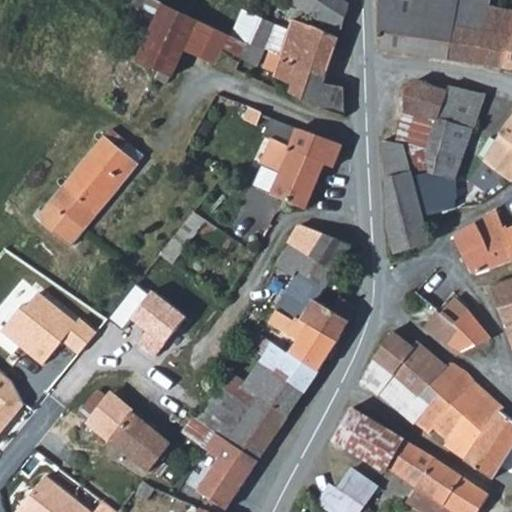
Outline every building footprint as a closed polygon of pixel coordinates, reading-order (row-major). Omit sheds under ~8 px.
[(286,0),(311,15),(320,0),(286,0)] [(350,6),(342,0),(320,0),(311,15),(324,23),(341,31),(350,6)] [(378,0),(379,48),(448,59),(457,0),(378,0)] [(457,0),(448,59),(504,67),(511,34),(511,10),(489,6),(463,0),(457,0)] [(172,78),(197,22),(189,19),(160,6),(135,60),(172,78)] [(232,36),(247,42),(259,17),(244,10),(232,36)] [(315,27),(294,21),(289,29),(259,17),(247,42),(254,44),(247,61),(258,66),(256,71),(292,85),(289,93),(313,104),(313,108),(344,118),(343,86),(323,84),(339,38),(315,27)] [(242,56),(247,42),(232,36),(228,35),(223,48),(242,56)] [(422,112),(431,85),(405,77),(405,110),(418,114),(422,112)] [(422,112),(438,117),(447,90),(431,85),(422,112)] [(474,129),(485,95),(465,90),(448,85),(447,90),(438,117),(474,129)] [(260,114),(248,108),(243,118),(255,124),(260,114)] [(417,134),(418,114),(405,110),(399,133),(398,142),(404,143),(411,173),(429,170),(426,160),(430,146),(420,146),(417,134)] [(420,146),(430,146),(438,117),(422,112),(418,114),(417,134),(420,146)] [(426,160),(429,170),(456,180),(474,129),(438,117),(430,146),(426,160)] [(511,117),(497,137),(484,161),(511,181),(511,117)] [(271,195),(306,209),(326,164),(290,150),(298,130),(271,119),(263,136),(271,139),(260,164),(279,173),(271,195)] [(37,218),(69,245),(137,165),(121,153),(129,144),(111,130),(37,218)] [(290,150),(326,164),(335,168),(342,146),(301,131),(298,130),(290,150)] [(398,142),(386,140),(386,180),(411,173),(404,143),(398,142)] [(129,144),(121,153),(137,165),(144,156),(129,144)] [(511,181),(484,161),(469,194),(475,203),(483,192),(490,198),(511,182),(511,181)] [(456,180),(429,170),(435,196),(457,199),(456,180)] [(411,173),(386,180),(387,225),(395,254),(428,243),(411,173)] [(511,201),(454,235),(473,274),(511,259),(511,201)] [(205,219),(194,211),(173,236),(184,245),(205,219)] [(296,227),(289,243),(315,258),(326,234),(304,225),(296,227)] [(315,258),(336,271),(349,250),(352,245),(326,234),(315,258)] [(298,270),(326,287),(336,271),(315,258),(289,243),(277,264),(293,276),(298,270)] [(348,323),(335,314),(317,302),(326,287),(298,270),(293,276),(275,307),(278,308),(293,318),(295,315),(308,324),(309,322),(338,341),(348,323)] [(450,289),(433,276),(419,296),(441,314),(443,314),(457,325),(471,312),(450,289)] [(511,278),(490,285),(498,307),(511,301),(511,278)] [(129,319),(147,295),(134,285),(109,319),(122,328),(129,319)] [(1,332),(41,365),(61,340),(78,354),(96,332),(79,318),(76,321),(36,289),(1,332)] [(139,343),(156,356),(185,317),(150,291),(147,295),(129,319),(147,332),(139,343)] [(335,314),(348,323),(355,310),(355,308),(343,300),(335,314)] [(511,301),(498,307),(511,344),(511,301)] [(278,308),(269,322),(298,340),(290,352),(318,371),(338,341),(309,322),(308,324),(306,327),(293,318),(278,308)] [(491,338),(471,312),(457,325),(461,327),(448,343),(463,354),(491,338)] [(441,314),(431,328),(448,343),(461,327),(457,325),(443,314),(441,314)] [(295,315),(293,318),(306,327),(308,324),(295,315)] [(263,357),(273,343),(256,333),(247,346),(263,357)] [(420,394),(446,366),(417,343),(413,348),(393,333),(375,360),(420,394)] [(288,415),(318,371),(290,352),(289,354),(273,343),(263,357),(244,385),(262,397),(288,415)] [(420,394),(375,360),(362,380),(379,394),(382,390),(417,423),(430,402),(420,394)] [(468,374),(450,361),(446,366),(420,394),(430,402),(417,423),(452,451),(494,478),(511,449),(511,418),(502,412),(504,409),(488,396),(468,374)] [(0,438),(33,400),(0,372),(0,438)] [(254,408),(262,397),(244,385),(243,388),(226,376),(219,387),(254,408)] [(226,508),(288,415),(262,397),(254,408),(219,387),(197,419),(213,432),(203,447),(219,456),(198,490),(226,508)] [(78,413),(89,422),(104,405),(124,422),(133,411),(113,393),(109,398),(99,389),(78,413)] [(89,422),(147,472),(150,469),(161,477),(170,467),(160,458),(172,445),(133,411),(124,422),(104,405),(89,422)] [(388,467),(405,439),(354,408),(334,439),(385,472),(388,467)] [(203,447),(213,432),(197,419),(193,416),(181,432),(203,447)] [(479,511),(491,494),(405,439),(388,467),(418,487),(408,501),(425,511),(479,511)] [(172,445),(160,458),(170,467),(182,453),(172,445)] [(356,471),(335,497),(355,511),(356,511),(367,496),(366,495),(373,483),(356,471)] [(91,511),(49,477),(20,511),(91,511)] [(155,489),(143,482),(135,493),(146,501),(155,489)] [(355,511),(335,497),(326,507),(333,511),(355,511)] [(194,511),(197,506),(187,502),(182,511),(194,511)]
